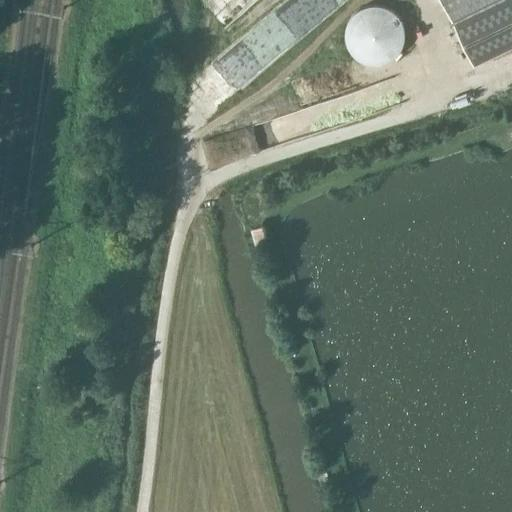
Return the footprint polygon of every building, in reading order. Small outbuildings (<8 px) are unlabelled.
[(239,69),(324,2),(321,0),(282,0),(222,47),(239,69)] [(511,0),(443,0),(474,63),(511,44),(511,0)] [(406,37),(406,34),(406,31),(405,28),(404,25),(403,22),(402,20),(400,17),(399,15),(397,12),(394,11),(392,9),(389,7),(386,6),(384,5),(381,5),(378,4),(375,4),(372,5),(369,5),(366,6),(363,7),(360,9),(358,11),(356,12),(354,15),(352,17),(350,20),(349,22),(348,25),(347,28),(347,31),(346,34),(347,37),(347,40),(348,43),(349,46),(350,48),(352,51),(354,53),(356,56),(358,57),(360,59),(363,61),(366,62),(369,63),(372,63),(375,64),(378,64),(381,63),(384,63),(386,62),(389,61),(392,59),(394,58),(397,56),(399,53),(400,51),(402,48),(403,46),(404,43),(405,40),(406,37)] [(224,148),(223,148),(226,155),(248,145),(240,127),(219,136),(224,148)] [(253,229),(257,246),(267,243),(263,227),(253,229)]
